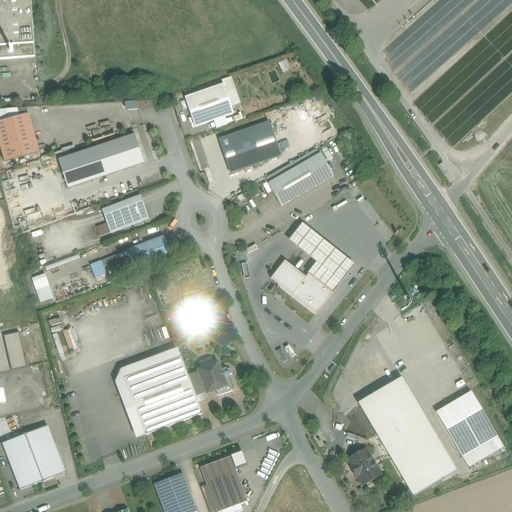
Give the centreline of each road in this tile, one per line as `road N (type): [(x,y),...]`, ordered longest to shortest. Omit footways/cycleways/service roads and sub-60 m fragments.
road 1 (track): [(511,258),(327,0)]
road 2 (unclassified): [(282,409),(19,511)]
road 3 (secondary): [(291,0),(440,214)]
road 4 (unclassified): [(282,409),(440,214)]
road 5 (residential): [(282,409),(252,356),(209,241)]
road 6 (secondary): [(440,214),(511,319)]
